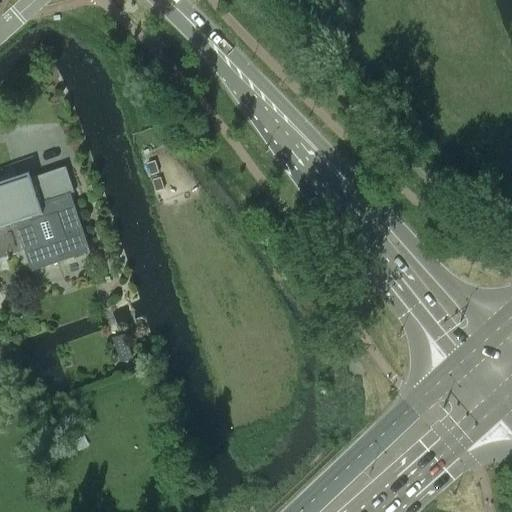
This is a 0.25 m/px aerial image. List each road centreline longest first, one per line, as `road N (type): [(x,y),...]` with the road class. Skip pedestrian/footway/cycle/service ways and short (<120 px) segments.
road 1 (tertiary): [(375,225),(165,0)]
road 2 (primary): [(462,359),(298,511)]
road 3 (primary): [(369,511),(497,397)]
road 4 (tertiary): [(375,225),(387,267),(462,359)]
road 5 (tertiary): [(491,334),(403,240),(375,225)]
